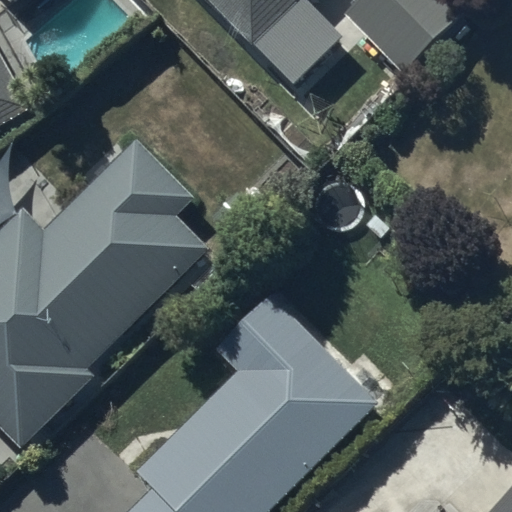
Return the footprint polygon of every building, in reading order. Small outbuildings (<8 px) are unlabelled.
[(209,0),(303,97),(354,48),(313,5),(317,0),(209,0)] [(461,0),(372,0),(353,17),(408,80),(478,19),(461,0)] [(0,68),(0,135),(29,120),(0,68)] [(205,214),(142,152),(51,243),(27,220),(0,247),(0,425),(29,454),(218,265),(186,233),(205,214)] [(243,384),(143,483),(161,501),(150,511),(284,511),(380,418),(273,311),(221,362),(243,384)]
